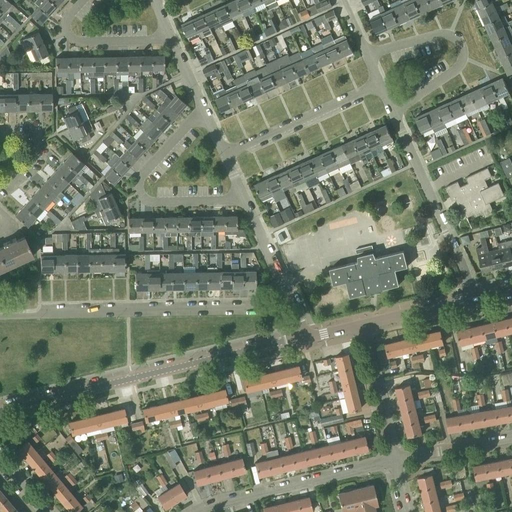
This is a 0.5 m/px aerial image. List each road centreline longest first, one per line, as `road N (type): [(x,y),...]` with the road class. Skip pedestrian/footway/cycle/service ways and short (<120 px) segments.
road 1 (unclassified): [(0,411),(305,338)]
road 2 (residential): [(0,317),(256,308),(286,296)]
road 3 (residential): [(245,201),(155,203),(139,196),(138,181),(202,107)]
road 4 (residential): [(193,511),(393,460)]
road 5 (residential): [(473,297),(391,112)]
road 6 (residential): [(391,112),(458,64),(459,44),(442,35),(369,53)]
road 7 (residential): [(223,153),(378,82)]
road 8 (residential): [(171,40),(73,40),(66,19),(83,0)]
road 9 (residential): [(393,460),(360,326)]
road 10 (residential): [(393,460),(511,438)]
